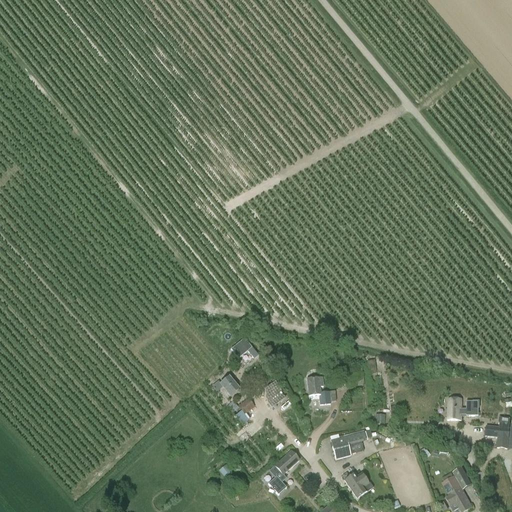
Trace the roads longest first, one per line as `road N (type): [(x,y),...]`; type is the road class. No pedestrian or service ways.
road 1 (unclassified): [(511,234),(316,0)]
road 2 (residential): [(357,511),(256,404)]
